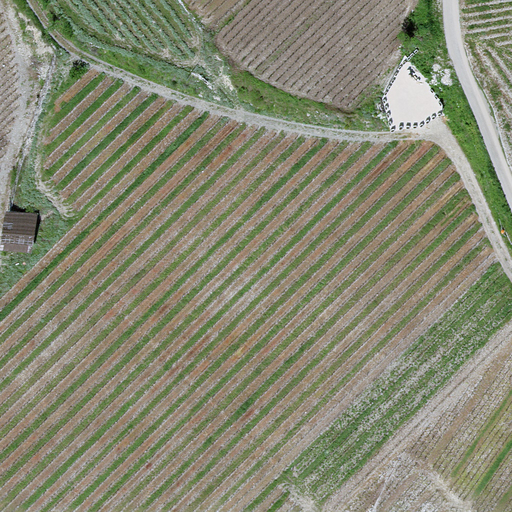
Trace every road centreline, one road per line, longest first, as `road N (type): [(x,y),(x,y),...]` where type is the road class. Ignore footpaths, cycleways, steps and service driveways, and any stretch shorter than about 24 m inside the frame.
road 1 (track): [(22,0),(90,65),(209,109),(342,134),(441,134),(511,269)]
road 2 (track): [(459,0),(459,34),(511,170)]
